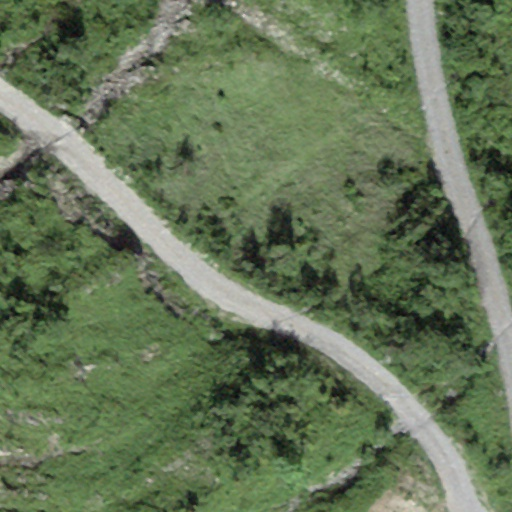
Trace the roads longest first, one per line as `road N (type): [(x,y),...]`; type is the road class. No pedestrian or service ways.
road 1 (track): [(468,511),(426,429),(393,392),(313,336),(212,285),(99,174),(0,94)]
road 2 (track): [(421,0),(440,118),(511,359)]
